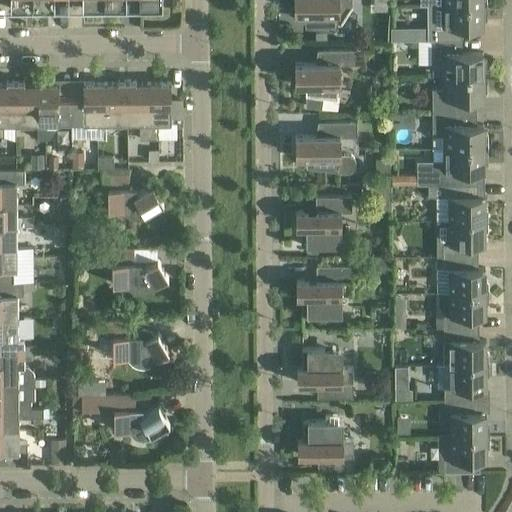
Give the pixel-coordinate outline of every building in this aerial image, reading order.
[(32,0),(11,0),(11,9),(33,9),(32,0)] [(54,0),(32,0),(33,9),(55,9),(55,8),(54,0)] [(105,8),(104,0),(82,0),(83,8),(82,8),(82,9),(105,8)] [(104,0),(105,8),(127,8),(126,8),(126,0),(104,0)] [(163,8),(162,0),(139,0),(140,8),(139,8),(163,8)] [(294,0),(294,12),(305,11),(305,23),(337,27),(337,23),(342,23),(352,6),(352,0),(294,0)] [(483,20),(487,20),(487,4),(443,4),(443,16),(432,16),(432,40),(456,40),(456,27),(483,27),(483,20)] [(427,25),(391,25),(391,39),(427,39),(427,25)] [(487,59),(483,59),(483,52),(456,52),(456,40),(432,40),(432,64),(444,64),(444,76),(487,76),(487,59)] [(324,94),(330,94),(337,95),(338,83),(341,83),(341,64),(357,64),(357,49),(324,49),(325,63),(295,63),(295,83),(306,83),(306,105),(322,108),(324,94)] [(484,92),(487,92),(487,76),(444,76),(444,88),(432,88),(432,112),(457,112),(457,99),(484,99),(484,92)] [(106,123),(128,123),(127,80),(118,80),(118,83),(106,83),(106,123)] [(149,138),(149,82),(136,82),(136,80),(127,80),(128,123),(140,123),(140,138),(149,138)] [(16,140),(16,123),(16,81),(7,81),(7,83),(0,83),(0,135),(4,136),(16,140)] [(38,123),(37,83),(25,83),(25,81),(16,81),(16,123),(38,123)] [(149,82),(149,138),(159,138),(159,122),(171,122),(171,82),(149,82)] [(60,83),(37,83),(38,123),(38,124),(38,123),(38,139),(50,139),(60,123),(72,123),(72,99),(60,99),(60,83)] [(84,99),(72,99),(72,123),(73,123),(73,137),(106,137),(106,83),(84,83),(84,99)] [(415,112),(393,112),(393,126),(415,126),(415,112)] [(487,131),(484,131),(484,124),(457,124),(457,112),(432,112),(433,148),(444,147),(444,148),(488,148),(487,131)] [(347,154),(341,154),(341,136),(358,136),(357,121),(325,121),(325,135),(295,135),(296,155),(306,155),(306,163),(336,167),(336,171),(345,172),(348,172),(351,171),(354,170),(355,167),(356,164),(356,161),(355,158),(353,156),(350,155),(347,154)] [(484,164),(488,164),(488,148),(444,148),(444,160),(433,160),(433,175),(421,176),(421,184),(428,184),(457,184),(457,171),(484,171),(484,164)] [(98,169),(102,169),(114,168),(114,156),(98,156),(98,169)] [(153,183),(137,193),(137,186),(130,186),(130,168),(114,168),(102,169),(102,188),(108,188),(109,208),(124,208),(125,209),(127,211),(129,213),(131,214),(134,215),(136,215),(138,215),(141,215),(143,214),(145,213),(164,202),(153,183)] [(17,183),(25,183),(25,169),(0,169),(0,204),(17,204),(17,183)] [(488,209),(485,206),(485,196),(469,196),(469,184),(457,184),(428,184),(428,196),(436,196),(436,219),(449,220),(488,220),(488,209)] [(391,185),(378,185),(379,210),(392,210),(391,185)] [(61,195),(61,210),(72,210),(72,195),(61,195)] [(301,245),(321,245),(324,245),(324,240),(337,240),(337,225),(341,225),(341,211),(352,211),(352,195),(316,196),(316,214),(308,214),(308,210),(296,211),(296,226),(301,226),(301,245)] [(0,225),(22,225),(22,216),(17,216),(17,204),(0,204),(0,225)] [(485,244),(485,233),(488,230),(488,220),(449,220),(449,244),(443,244),(443,246),(437,246),(437,256),(469,256),(469,244),(485,244)] [(0,247),(17,247),(17,235),(22,235),(22,225),(0,225),(0,247)] [(0,281),(14,282),(14,269),(18,269),(17,247),(0,247),(0,281)] [(150,288),(169,277),(158,258),(142,267),(142,261),(135,261),(134,247),(113,248),(113,283),(129,283),(131,286),(134,288),(138,290),(141,290),(144,290),(150,288)] [(489,281),(486,278),(485,268),(469,268),(469,256),(437,256),(437,266),(443,266),(443,269),(449,268),(449,292),(489,291),(489,281)] [(302,314),(325,314),(325,309),(338,309),(338,294),(353,294),(352,264),(316,265),(316,279),(296,280),(296,295),(302,295),(302,314)] [(18,296),(24,296),(24,282),(14,282),(0,281),(0,316),(18,317),(18,296)] [(486,316),(486,305),(489,302),(489,291),(449,292),(436,292),(436,328),(444,328),(470,328),(470,316),(486,316)] [(93,298),(78,302),(80,314),(95,311),(93,298)] [(24,345),(24,338),(18,338),(18,317),(0,316),(0,351),(33,351),(33,345),(24,345)] [(395,316),(395,327),(406,327),(406,316),(395,316)] [(169,350),(158,331),(142,341),(142,334),(135,334),(135,320),(105,320),(105,336),(113,336),(113,356),(129,356),(132,358),(134,360),(136,361),(139,362),(141,363),(144,363),(148,362),(151,361),(169,350)] [(489,353),(486,350),(486,340),(470,340),(470,328),(444,328),(444,340),(450,340),(450,364),(489,364),(489,353)] [(317,397),(353,397),(353,367),(338,367),(338,352),(325,352),(325,347),(302,347),(302,367),(297,367),(297,382),(317,382),(317,397)] [(33,351),(0,351),(0,386),(34,386),(34,371),(28,365),(24,365),(24,360),(33,360),(33,351)] [(489,364),(450,364),(437,364),(438,388),(444,388),(444,400),(470,400),(470,388),(486,388),(486,377),(489,374),(489,364)] [(394,365),(393,397),(407,397),(408,365),(394,365)] [(78,380),(78,394),(98,393),(98,380),(78,380)] [(34,386),(0,386),(0,407),(31,408),(31,399),(34,399),(34,386)] [(151,434),(170,423),(159,404),(143,414),(143,407),(136,407),(136,393),(106,393),(74,394),(74,409),(114,409),(114,429),(130,429),(132,432),(134,433),(137,435),(140,436),(144,436),(147,436),(151,434)] [(490,425),(486,422),(486,412),(470,412),(470,400),(444,400),(444,412),(450,412),(450,436),(490,436),(490,425)] [(31,417),(31,416),(42,416),(42,408),(31,408),(0,407),(0,429),(19,429),(19,417),(31,417)] [(326,420),(303,420),(303,439),(298,439),(298,454),(318,454),(318,469),(354,469),(354,439),(339,439),(339,416),(326,415),(326,420)] [(0,464),(28,464),(27,442),(19,442),(19,429),(0,429),(0,464)] [(487,460),(487,449),(490,446),(490,436),(450,436),(451,458),(445,458),(445,472),(471,472),(471,460),(487,460)] [(66,461),(65,437),(51,438),(53,462),(66,461)]
